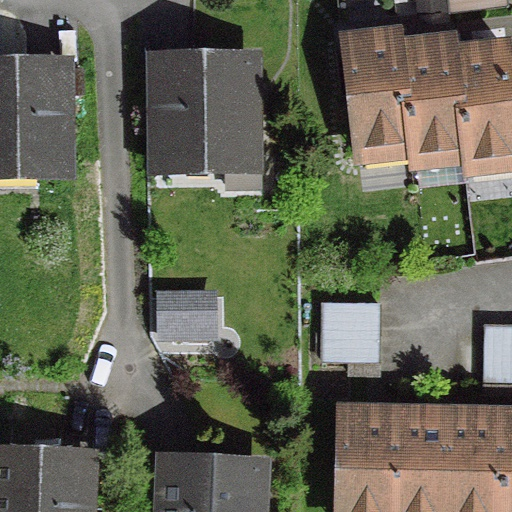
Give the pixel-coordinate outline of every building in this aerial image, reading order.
[(443,0),(445,14),(502,7),(500,0),(443,0)] [(457,151),(459,163),(461,163),(447,47),(397,52),(396,40),(393,41),(407,157),(457,151)] [(405,157),(407,157),(393,41),(340,47),(352,151),(403,145),(405,157)] [(461,163),(511,157),(511,134),(502,52),(451,58),(450,46),(447,47),(461,163)] [(243,64),(191,65),(155,66),(156,161),(221,160),(222,189),(256,188),(256,160),(244,160),(243,64)] [(0,166),(57,166),(55,70),(0,70),(0,166)] [(361,307),(317,307),(317,335),(374,336),(374,308),(361,307)] [(480,386),(508,386),(509,329),(481,329),(480,386)] [(317,335),(317,364),(374,364),(374,336),(317,335)] [(336,418),(334,511),(387,511),(390,419),(336,418)] [(440,511),(443,420),(390,419),(387,511),(440,511)] [(493,511),(496,421),(443,420),(440,511),(493,511)] [(511,511),(511,421),(496,421),(493,511),(511,511)] [(79,511),(81,462),(52,461),(0,459),(0,511),(79,511)] [(204,468),(193,468),(163,466),(160,511),(250,511),(252,471),(204,468)]
